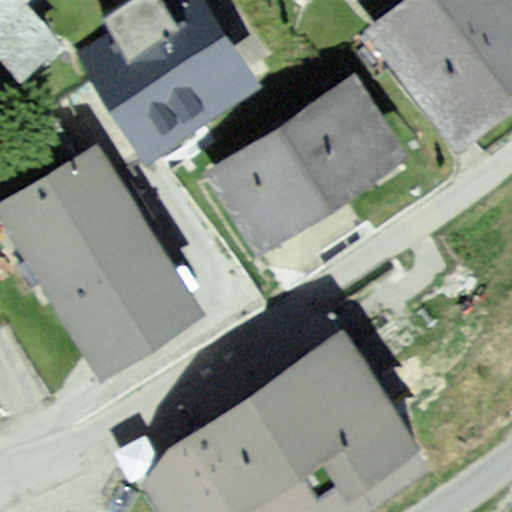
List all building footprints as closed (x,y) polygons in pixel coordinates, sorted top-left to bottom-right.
[(0,0),(0,56),(21,81),(62,45),(26,3),(29,0),(0,0)] [(207,0),(158,0),(78,51),(144,155),(260,82),(207,0)] [(511,0),(402,0),(363,30),(455,148),(511,104),(511,0)] [(205,169),(256,249),(404,154),(352,74),(205,169)] [(96,144),(0,205),(0,215),(1,217),(102,374),(203,309),(96,144)] [(151,470),(145,478),(168,511),(353,511),(426,462),(338,334),(159,458),(151,470)]
